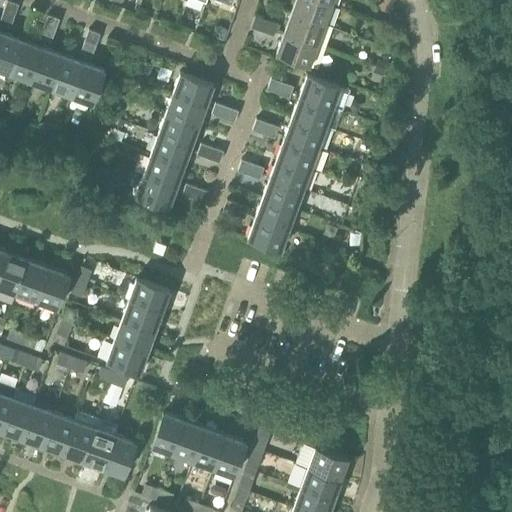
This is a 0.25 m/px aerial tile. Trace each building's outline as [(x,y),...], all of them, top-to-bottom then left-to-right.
[(20,4),(10,0),(9,0),(5,11),(16,15),(20,4)] [(330,5),(317,0),(294,0),(290,13),(322,25),(330,5)] [(1,22),(11,26),(16,15),(5,11),(1,22)] [(331,28),(322,25),(290,13),(282,33),(323,48),(331,28)] [(60,19),(50,15),(45,26),(56,30),(60,19)] [(254,17),(250,27),(262,31),(265,21),(254,17)] [(277,25),(265,21),(262,31),(273,35),(277,25)] [(216,25),(213,35),(224,38),(227,28),(216,25)] [(41,37),(52,41),(56,30),(45,26),(41,37)] [(89,30),(85,41),(96,45),(100,34),(89,30)] [(0,69),(11,73),(23,40),(3,33),(0,39),(0,69)] [(323,48),(282,33),(275,54),(316,69),(323,48)] [(23,40),(11,73),(31,81),(43,47),(23,40)] [(81,52),(92,56),(96,45),(85,41),(81,52)] [(51,88),(64,55),(43,47),(31,81),(51,88)] [(64,55),(51,88),(71,95),(83,62),(64,55)] [(384,76),(389,64),(377,60),(373,71),(384,76)] [(143,61),(139,74),(148,78),(153,65),(143,61)] [(91,103),(104,69),(83,62),(71,95),(91,103)] [(170,94),(203,105),(210,85),(178,73),(170,94)] [(272,73),(269,78),(279,82),(281,76),(272,73)] [(348,89),(305,73),(297,95),(341,110),(348,89)] [(269,78),(265,89),(276,93),(280,83),(279,82),(269,78)] [(291,87),(280,83),(276,93),(287,97),(291,87)] [(163,114),(196,125),(203,105),(170,94),(163,114)] [(323,128),(333,131),(341,110),(297,95),(290,115),(323,128)] [(213,102),(209,113),(220,118),(224,106),(213,102)] [(0,117),(13,123),(14,121),(18,111),(0,104),(0,117)] [(231,122),(235,110),(224,106),(220,118),(231,122)] [(17,114),(15,122),(23,125),(26,118),(25,114),(21,113),(17,114)] [(196,125),(163,114),(155,134),(188,146),(196,125)] [(282,135),(316,148),(323,128),(290,115),(282,135)] [(254,119),(250,131),(261,135),(265,123),(254,119)] [(45,120),(41,131),(56,136),(57,133),(60,125),(45,120)] [(276,127),(265,123),(261,135),(272,139),(276,127)] [(115,129),(112,138),(121,141),(124,132),(115,129)] [(148,155),(181,166),(188,146),(155,134),(148,155)] [(275,156),(309,168),(316,148),(282,135),(275,156)] [(198,144),(194,155),(206,159),(209,148),(198,144)] [(217,163),(220,152),(209,148),(206,159),(217,163)] [(181,166),(148,155),(141,175),(173,187),(181,166)] [(309,168),(275,156),(268,175),(301,188),(309,168)] [(240,159),(236,170),(246,174),(250,163),(240,159)] [(103,161),(99,175),(106,178),(114,174),(116,166),(103,161)] [(261,167),(250,163),(246,174),(257,178),(261,167)] [(173,187),(141,175),(133,196),(166,208),(173,187)] [(260,196),(294,208),(301,188),(268,175),(266,181),(260,196)] [(184,185),(180,196),(191,200),(194,189),(184,185)] [(202,204),(205,193),(194,189),(191,200),(202,204)] [(260,196),(253,216),(286,229),(292,212),(307,217),(308,213),(305,212),(294,208),(260,196)] [(225,200),(221,210),(231,214),(235,204),(225,200)] [(246,208),(235,204),(231,214),(242,219),(246,208)] [(245,238),(278,250),(286,229),(253,216),(245,238)] [(156,240),(152,250),(162,253),(165,243),(156,240)] [(0,286),(15,292),(27,259),(7,251),(0,269),(0,286)] [(35,300),(47,266),(27,259),(15,292),(35,300)] [(56,308),(69,274),(47,266),(35,300),(56,308)] [(90,269),(80,266),(75,279),(85,283),(90,269)] [(169,289),(135,277),(128,298),(161,310),(169,289)] [(70,293),(80,296),(85,283),(75,279),(70,293)] [(120,318),(154,330),(161,310),(128,298),(120,318)] [(75,310),(65,307),(60,320),(70,323),(75,310)] [(154,330),(120,318),(113,339),(146,351),(154,330)] [(55,333),(65,337),(70,323),(60,320),(55,333)] [(9,327),(6,337),(19,342),(23,332),(9,327)] [(33,347),(37,337),(23,332),(19,342),(33,347)] [(105,360),(138,372),(146,351),(113,339),(105,360)] [(14,349),(10,360),(24,365),(27,354),(14,349)] [(60,352),(54,368),(67,373),(69,367),(72,357),(60,352)] [(37,369),(41,359),(27,354),(24,365),(37,369)] [(82,372),(85,362),(72,357),(69,367),(82,372)] [(109,381),(113,372),(100,367),(97,377),(109,381)] [(123,386),(126,377),(113,372),(109,381),(123,386)] [(0,381),(0,429),(12,397),(13,397),(16,387),(0,381)] [(142,382),(138,392),(151,397),(155,387),(142,382)] [(16,387),(13,397),(0,429),(20,437),(32,404),(36,394),(16,387)] [(32,404),(20,437),(40,445),(52,412),(32,404)] [(76,409),(73,419),(61,452),(81,459),(96,416),(76,409)] [(162,411),(150,444),(171,452),(183,419),(162,411)] [(61,452),(73,419),(52,412),(40,445),(61,452)] [(96,416),(81,459),(101,467),(113,434),(116,423),(96,416)] [(183,419),(171,452),(191,459),(203,426),(183,419)] [(211,467),(223,434),(203,426),(191,459),(211,467)] [(266,437),(256,433),(251,446),(261,450),(266,437)] [(122,474),(135,442),(113,434),(101,467),(122,474)] [(232,475),(244,441),(223,434),(211,467),(232,475)] [(295,461),(306,465),(306,466),(339,478),(347,457),(314,445),(313,447),(302,443),(295,461)] [(246,460),(256,463),(261,450),(251,446),(246,460)] [(339,478),(306,466),(299,486),(332,499),(339,478)] [(251,477),(241,474),(236,487),(246,490),(251,477)] [(144,483),(140,493),(154,498),(157,488),(144,483)] [(327,511),(332,499),(299,486),(291,507),(306,511),(327,511)] [(246,490),(236,487),(231,500),(241,504),(246,490)] [(157,488),(154,498),(167,503),(170,493),(157,488)] [(191,511),(194,511),(198,503),(185,498),(181,508),(191,511)] [(198,503),(194,511),(209,511),(211,508),(198,503)]
